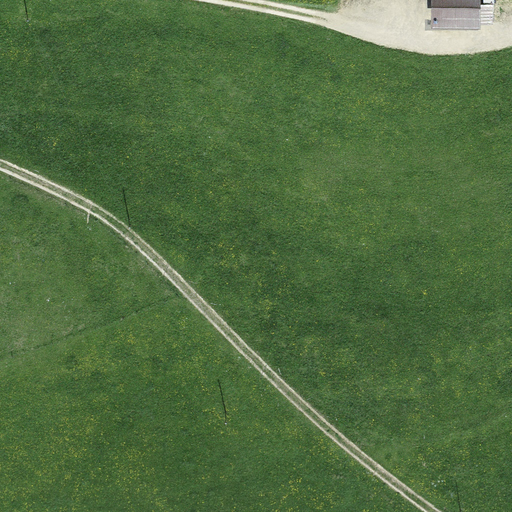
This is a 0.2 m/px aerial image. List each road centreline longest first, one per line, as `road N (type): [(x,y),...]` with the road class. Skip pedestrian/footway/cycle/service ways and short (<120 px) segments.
road 1 (track): [(0,164),(125,232),(266,373),(435,511)]
road 2 (track): [(226,0),(411,36),(511,35)]
